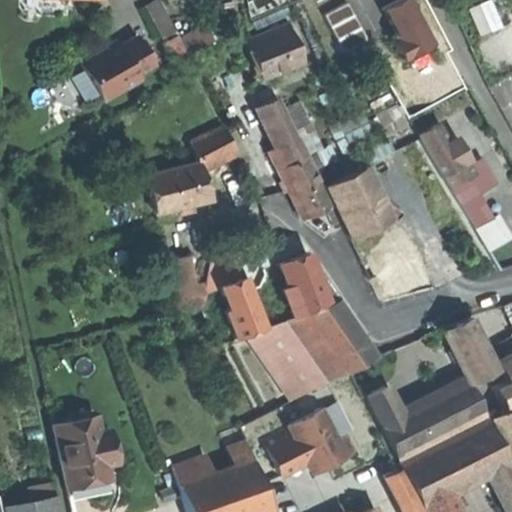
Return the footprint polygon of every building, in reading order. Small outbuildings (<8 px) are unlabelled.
[(141,0),(157,32),(170,26),(157,0),(141,0)] [(350,0),(349,0),(328,10),(334,21),(355,10),(350,0)] [(430,39),(413,0),(395,0),(382,6),(402,51),(430,39)] [(355,10),(334,21),(339,33),(361,22),(355,10)] [(361,22),(339,33),(345,44),(367,33),(361,22)] [(251,62),(258,78),(300,60),(285,24),(242,42),(251,62)] [(114,43),(78,64),(98,99),(134,78),(132,75),(151,64),(135,36),(125,42),(116,47),(114,43)] [(261,105),(280,147),(282,146),(295,140),(276,98),(261,105)] [(291,125),(309,117),(302,100),(284,107),(291,125)] [(445,120),(426,132),(482,227),(500,217),(486,195),(504,184),(489,159),(481,164),(462,134),(456,138),(445,120)] [(188,143),(197,162),(200,172),(235,155),(222,128),(188,143)] [(295,140),(282,146),(290,163),(305,156),(297,139),(295,140)] [(269,152),(277,169),(290,163),(282,146),(280,147),(269,152)] [(329,205),(305,156),(290,163),(277,169),(289,194),(300,219),(329,205)] [(143,177),(154,215),(207,200),(204,186),(200,172),(197,162),(143,177)] [(377,167),(332,188),(356,238),(401,219),(377,167)] [(511,228),(505,215),(500,217),(482,227),(477,231),(496,256),(511,244),(511,228)] [(324,294),(310,250),(280,259),(294,303),(324,294)] [(374,267),(383,302),(411,295),(435,289),(426,254),(374,267)] [(164,263),(170,291),(172,291),(194,285),(188,257),(164,263)] [(198,284),(194,285),(172,291),(177,310),(197,305),(200,292),(198,284)] [(351,300),(251,339),(294,401),(389,358),(351,300)] [(441,331),(465,379),(468,384),(496,370),(470,317),(454,325),(441,331)] [(511,397),(511,406),(489,419),(511,465),(511,361),(498,368),(511,397)] [(377,423),(395,460),(484,416),(468,384),(465,379),(396,414),(377,423)] [(363,395),(377,423),(396,414),(382,386),(363,395)] [(342,402),(269,442),(287,480),(314,467),(320,478),(366,453),(342,402)] [(51,426),(65,489),(91,483),(108,480),(104,457),(113,455),(108,429),(98,431),(95,416),(51,426)] [(398,465),(419,506),(448,491),(484,473),(506,461),(484,420),(398,465)] [(244,439),(223,446),(231,465),(251,458),(244,439)] [(223,446),(203,453),(210,473),(231,465),(223,446)] [(169,466),(176,485),(210,473),(203,453),(169,466)] [(176,485),(185,511),(266,511),(270,511),(251,458),(231,465),(210,473),(176,485)] [(511,511),(511,473),(506,461),(484,473),(503,511),(511,511)] [(387,476),(405,511),(420,511),(398,470),(387,476)] [(341,495),(348,511),(373,511),(361,485),(341,495)] [(419,506),(422,511),(459,511),(448,491),(419,506)] [(28,501),(1,507),(2,511),(58,511),(55,494),(28,501)]
